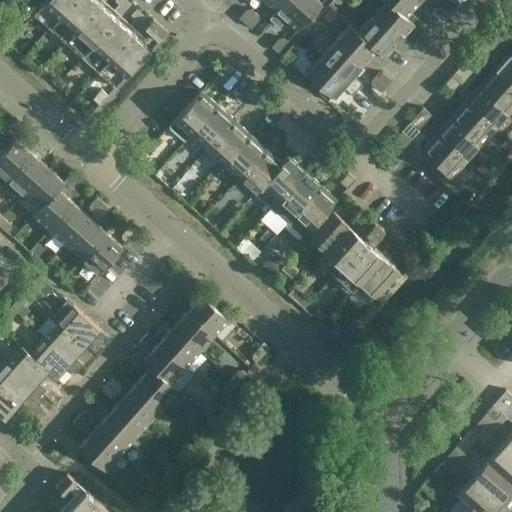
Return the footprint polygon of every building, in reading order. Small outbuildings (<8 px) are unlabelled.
[(44,0),(33,13),(115,87),(166,30),(152,17),(144,26),(150,32),(143,41),(133,32),(146,18),(136,8),(131,14),(135,17),(126,26),(117,18),(130,3),(126,0),(114,0),(118,3),(111,12),(101,4),(104,0),(44,0)] [(265,0),(276,10),(269,18),(274,22),(293,0),(265,0)] [(318,0),(293,0),(274,22),(279,27),(286,19),(298,29),(321,3),(318,0)] [(413,23),(387,0),(386,0),(372,16),(407,46),(411,41),(403,34),(413,23)] [(419,0),(387,0),(413,23),(418,18),(409,11),(419,0)] [(442,21),(448,15),(437,5),(432,11),(442,21)] [(245,22),(255,11),(248,6),(239,16),(245,22)] [(511,23),(511,12),(509,10),(502,18),(511,25),(511,23)] [(251,27),(260,16),(255,11),(245,22),(251,27)] [(442,21),(432,11),(426,17),(437,26),(442,21)] [(407,46),(372,16),(358,31),(350,24),(384,55),(394,44),(402,51),(407,46)] [(511,25),(502,18),(496,25),(504,32),(511,25)] [(384,55),(350,24),(335,40),(362,64),(372,53),(380,60),(384,55)] [(277,52),(287,41),(281,35),(271,46),(277,52)] [(335,40),(321,56),(356,88),(360,83),(352,75),(362,64),(335,40)] [(489,50),(480,42),(474,49),(482,57),(489,50)] [(291,45),(282,55),(288,61),(298,50),(291,45)] [(482,57),(474,49),(467,57),(476,64),(482,57)] [(511,55),(509,52),(494,68),(511,84),(511,55)] [(356,88),(321,56),(306,73),(332,97),(343,85),(351,92),(356,88)] [(226,61),(217,71),(225,77),(233,68),(226,61)] [(511,84),(494,68),(480,84),(508,110),(510,108),(511,107),(511,84)] [(385,85),(390,79),(380,69),(374,75),(385,85)] [(460,82),(452,74),(445,82),(453,89),(460,82)] [(385,85),(374,75),(369,81),(380,91),(385,85)] [(453,89),(445,82),(438,89),(447,96),(453,89)] [(250,100),(259,91),(251,84),(243,94),(250,100)] [(508,110),(480,84),(465,101),(494,126),(501,117),(506,117),(507,116),(506,112),(508,110)] [(100,87),(91,97),(99,104),(107,94),(100,87)] [(186,140),(192,133),(217,105),(201,90),(169,125),(186,140)] [(257,107),(266,97),(259,91),(250,100),(257,107)] [(494,126),(465,101),(451,117),(479,142),(481,140),(486,140),(487,139),(486,134),(494,126)] [(217,105),(192,133),(208,148),(233,119),(217,105)] [(431,114),(423,106),(416,114),(424,121),(431,114)] [(282,129),(291,120),(283,113),(275,122),(282,129)] [(424,121),(416,114),(410,121),(418,128),(424,121)] [(479,142),(451,117),(437,133),(465,158),(473,150),(477,149),(478,148),(477,144),(479,142)] [(233,119),(208,148),(224,162),(249,134),(233,119)] [(289,135),(298,126),(291,120),(282,129),(289,135)] [(395,138),(402,145),(409,137),(402,130),(395,138)] [(465,158),(437,133),(422,148),(450,174),(452,172),(457,172),(458,171),(457,166),(465,158)] [(249,134),(224,162),(240,176),(265,148),(249,134)] [(0,152),(0,171),(7,178),(31,151),(14,136),(0,152)] [(417,144),(409,137),(402,145),(410,152),(417,144)] [(314,158),(323,149),(315,142),(307,151),(314,158)] [(425,151),(422,148),(417,144),(410,152),(418,159),(425,151)] [(265,148),(240,176),(256,191),(288,155),(287,155),(281,162),(265,148)] [(321,164),(330,155),(323,149),(314,158),(321,164)] [(31,151),(7,178),(23,192),(47,166),(31,151)] [(426,166),(433,158),(425,151),(418,159),(426,166)] [(271,207),(304,170),(288,155),(256,191),(255,192),(271,207)] [(433,173),(440,165),(433,158),(426,166),(433,173)] [(441,180),(448,172),(440,165),(433,173),(441,180)] [(47,166),(23,192),(39,206),(33,213),(33,214),(63,180),(47,166)] [(287,221),(320,184),(304,170),(271,207),(287,221)] [(339,180),(347,187),(355,178),(348,171),(339,180)] [(71,172),(63,180),(33,214),(49,228),(73,202),(57,188),(61,183),(67,188),(77,178),(71,172)] [(449,187),(456,179),(450,174),(448,172),(441,180),(449,187)] [(463,186),(456,179),(449,187),(455,192),(456,194),(463,186)] [(304,236),(337,199),(320,184),(287,221),(304,236)] [(0,194),(0,210),(3,212),(10,200),(0,194)] [(93,212),(103,201),(97,196),(87,206),(93,212)] [(99,217),(109,206),(103,201),(93,212),(99,217)] [(73,202),(49,228),(65,243),(89,216),(73,202)] [(309,236),(325,250),(326,251),(350,224),(333,209),(309,236)] [(0,218),(0,225),(7,232),(13,225),(2,216),(0,218)] [(89,216),(65,243),(81,257),(105,230),(89,216)] [(384,228),(373,219),(364,229),(374,239),(384,228)] [(382,253),(350,224),(326,251),(325,250),(318,258),(352,288),(359,280),(358,280),(382,253)] [(120,235),(126,241),(135,230),(129,225),(120,235)] [(105,230),(81,257),(98,272),(122,245),(105,230)] [(367,302),(398,268),(382,253),(358,280),(359,280),(352,288),(367,302)] [(45,279),(39,273),(29,284),(35,290),(45,279)] [(229,317),(202,294),(187,310),(214,334),(229,317)] [(25,301),(19,295),(9,306),(15,312),(25,301)] [(73,305),(58,321),(84,345),(95,334),(103,341),(107,336),(73,305)] [(15,312),(9,306),(0,315),(0,316),(6,322),(15,312)] [(214,334),(187,310),(173,326),(199,350),(214,334)] [(58,321),(44,337),(78,368),(83,363),(75,356),(84,345),(58,321)] [(199,350),(173,326),(158,342),(185,366),(199,350)] [(22,346),(21,346),(56,377),(66,366),(74,373),(78,368),(44,337),(30,353),(22,346)] [(185,366),(158,342),(144,358),(146,361),(151,365),(178,389),(178,388),(171,382),(185,366)] [(250,356),(256,361),(266,350),(259,345),(250,356)] [(21,346),(7,362),(42,393),(46,388),(38,381),(47,370),(56,378),(56,377),(21,346)] [(136,351),(135,351),(130,357),(141,366),(146,361),(144,358),(136,351)] [(7,362),(0,369),(0,384),(19,402),(29,391),(37,398),(42,393),(7,362)] [(178,389),(151,365),(137,381),(163,405),(178,389)] [(236,383),(246,373),(240,367),(230,378),(236,383)] [(117,392),(123,386),(112,376),(106,383),(117,392)] [(236,383),(230,378),(221,388),(227,394),(236,383)] [(163,405),(137,381),(122,397),(149,421),(163,405)] [(117,392),(106,383),(101,388),(112,398),(117,392)] [(0,384),(0,414),(12,426),(17,420),(9,413),(19,402),(0,384)] [(511,394),(506,389),(486,411),(495,418),(501,411),(509,418),(511,415),(511,394)] [(149,421),(122,397),(108,413),(135,437),(149,421)] [(201,410),(207,415),(217,405),(211,399),(201,410)] [(89,425),(94,418),(83,409),(78,415),(89,425)] [(135,437),(108,413),(94,429),(120,453),(135,437)] [(89,425),(78,415),(73,421),(84,431),(89,425)] [(120,453),(94,429),(79,446),(105,470),(120,453)] [(469,429),(457,444),(465,452),(478,437),(469,429)] [(511,430),(501,442),(511,452),(511,430)] [(511,452),(501,442),(487,459),(511,481),(511,452)] [(511,481),(487,459),(472,474),(509,508),(511,504),(511,481)] [(449,469),(441,461),(434,469),(442,477),(449,469)] [(110,511),(67,473),(55,486),(64,494),(69,488),(78,496),(70,505),(55,492),(45,503),(51,508),(55,504),(63,511),(44,511),(41,508),(37,511),(110,511)] [(505,511),(509,508),(472,474),(457,491),(472,504),(472,503),(481,511),(505,511)] [(481,511),(472,503),(472,504),(464,511),(481,511)]
